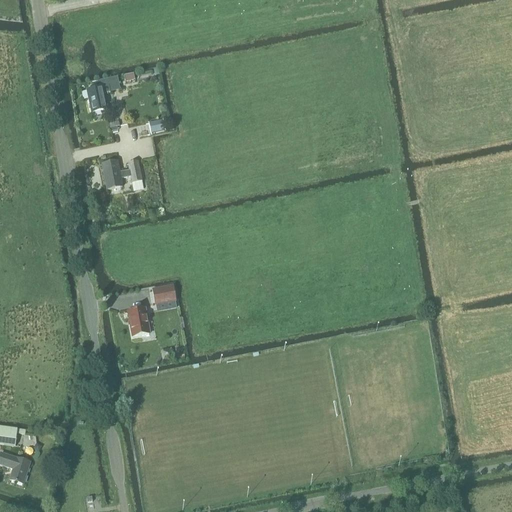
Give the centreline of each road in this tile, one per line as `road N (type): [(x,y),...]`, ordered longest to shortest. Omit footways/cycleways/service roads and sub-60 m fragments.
road 1 (unclassified): [(126,511),(37,0)]
road 2 (unclassified): [(284,511),(511,466)]
